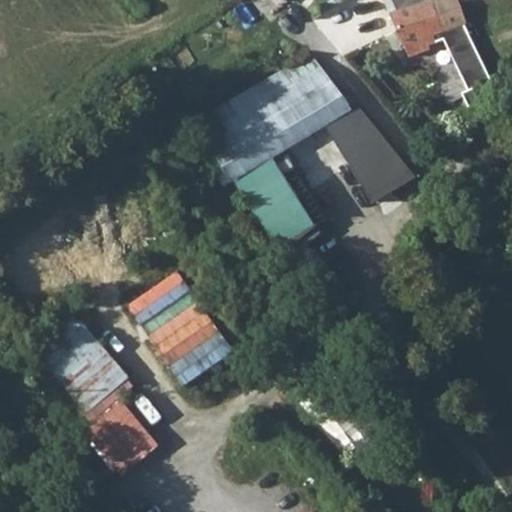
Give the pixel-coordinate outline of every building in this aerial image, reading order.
[(432,37),(438,34),(423,0),(422,0),(403,7),(390,12),(404,47),(409,59),(429,51),(427,48),(435,45),(432,37)] [(432,0),(423,0),(438,34),(465,25),(456,0),(434,0),(433,1),(432,0)] [(482,71),(465,25),(438,34),(432,37),(435,45),(444,41),(458,80),(482,71)] [(317,61),(211,145),(250,196),(356,111),(317,61)] [(333,234),(285,168),(250,196),(298,262),(333,234)] [(300,265),(334,303),(347,292),(314,253),(300,265)] [(356,293),(311,333),(324,348),(369,308),(356,293)] [(33,357),(90,425),(138,384),(81,316),(33,357)]
